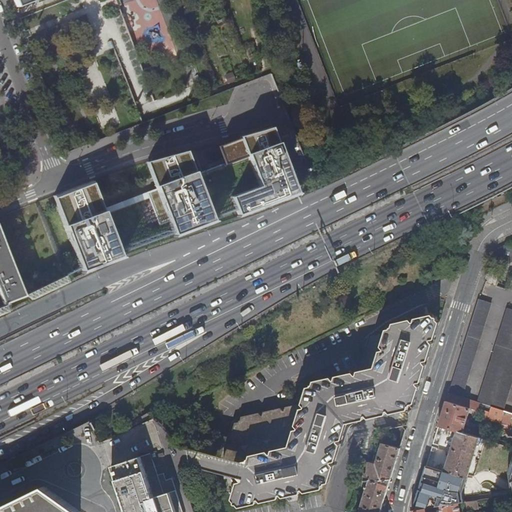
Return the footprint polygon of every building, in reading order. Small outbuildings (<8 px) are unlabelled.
[(146,192),(159,225),(169,221),(173,232),(211,217),(211,215),(235,205),(237,211),(294,188),(289,174),(270,127),(240,138),(224,145),(229,160),(198,172),(185,177),(184,174),(155,186),(156,188),(146,192)] [(178,155),(147,163),(155,186),(184,174),(178,155)] [(91,181),(53,196),(81,268),(119,253),(91,181)] [(0,296),(3,304),(24,296),(0,232),(0,296)] [(511,241),(494,251),(499,261),(503,263),(508,264),(511,261),(511,241)] [(491,303),(478,299),(449,393),(462,397),(491,303)] [(511,310),(507,309),(478,403),(480,403),(483,404),(503,410),(511,381),(511,310)] [(417,384),(418,383),(421,382),(426,365),(424,362),(424,361),(428,360),(433,344),(431,341),(431,340),(434,339),(440,322),(437,319),(438,318),(436,316),(435,317),(433,314),(393,324),(392,327),(391,327),(390,329),(387,330),(381,347),(384,349),(383,350),(380,351),(375,367),(358,371),(357,376),(353,372),(337,376),(335,380),(314,385),(312,385),(312,386),(306,406),(303,404),(285,408),(284,412),(283,412),(280,409),(263,413),(262,417),(261,417),(258,414),(242,418),(240,421),(239,423),(235,424),(230,441),(232,445),(228,446),(223,462),(226,465),(225,466),(226,467),(224,472),(237,484),(231,500),(234,503),(233,505),(234,506),(236,505),(239,508),(256,504),(257,500),(261,503),(278,499),(279,495),(283,498),(299,494),(301,490),(302,490),(305,493),(321,489),(322,485),(324,485),(324,483),(328,482),(333,466),(331,463),(331,462),(335,461),(340,444),(337,441),(342,440),(347,423),(364,419),(365,415),(366,415),(368,418),(386,415),(387,411),(388,411),(391,414),(408,410),(409,406),(410,406),(413,409),(413,408),(411,406),(411,404),(414,404),(420,387),(417,384)] [(308,387),(303,404),(306,406),(312,386),(308,387)] [(462,397),(449,393),(439,425),(450,429),(457,431),(466,434),(467,431),(464,430),(469,413),(476,415),(480,403),(478,403),(462,397)] [(511,413),(503,410),(483,404),(481,410),(485,411),(483,417),(511,426),(511,413)] [(407,426),(408,425),(403,426),(389,429),(385,444),(396,447),(401,446),(406,430),(403,427),(407,426)] [(450,429),(439,425),(437,432),(448,436),(450,429)] [(466,434),(457,431),(443,471),(467,478),(479,438),(466,434)] [(511,447),(490,441),(486,455),(511,462),(511,447)] [(396,447),(385,444),(382,443),(376,464),(368,462),(367,472),(361,473),(362,482),(361,487),(366,489),(358,511),(380,511),(400,449),(396,447)] [(111,466),(125,511),(194,511),(181,473),(173,446),(111,466)] [(430,454),(426,466),(437,469),(438,462),(434,460),(435,456),(430,454)] [(424,472),(412,510),(425,508),(436,506),(458,503),(465,502),(484,499),(511,494),(511,481),(469,488),(469,490),(457,491),(451,493),(447,487),(449,481),(424,472)] [(449,481),(447,487),(451,492),(457,491),(449,481)] [(80,511),(44,485),(0,506),(0,511),(80,511)] [(485,507),(484,499),(465,502),(466,511),(485,507)] [(425,511),(425,508),(412,510),(411,511),(459,511),(458,503),(436,506),(437,511),(425,511)]
